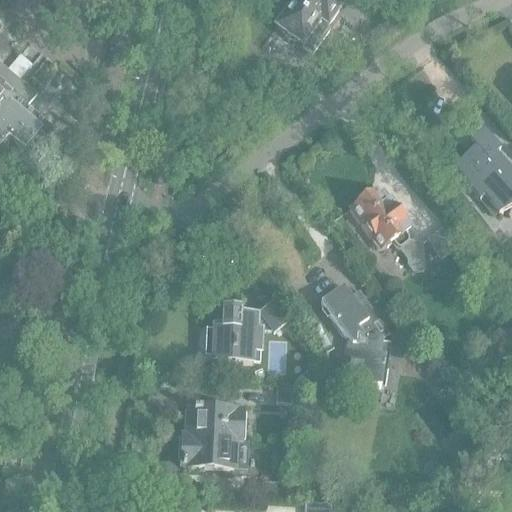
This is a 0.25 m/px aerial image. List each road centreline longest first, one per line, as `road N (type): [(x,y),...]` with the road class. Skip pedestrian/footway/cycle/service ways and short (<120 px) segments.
road 1 (residential): [(110,229),(176,218),(438,28),(504,0)]
road 2 (tertiary): [(110,229),(60,511)]
road 3 (tertiary): [(165,0),(110,229)]
